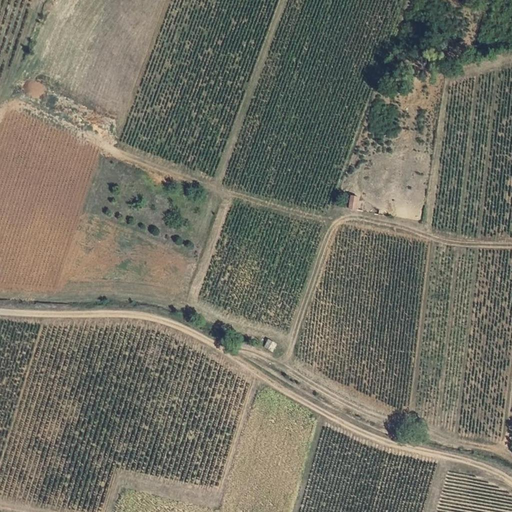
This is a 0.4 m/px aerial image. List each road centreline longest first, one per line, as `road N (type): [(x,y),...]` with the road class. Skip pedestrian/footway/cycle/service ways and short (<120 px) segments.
road 1 (track): [(511,480),(352,427),(162,320),(0,311)]
road 2 (track): [(511,244),(454,243),(358,216),(336,222),(226,192),(7,101)]
road 3 (track): [(218,348),(251,352),(384,418),(500,450)]
road 4 (track): [(277,363),(288,353),(336,222)]
road 5 (track): [(0,113),(61,0)]
